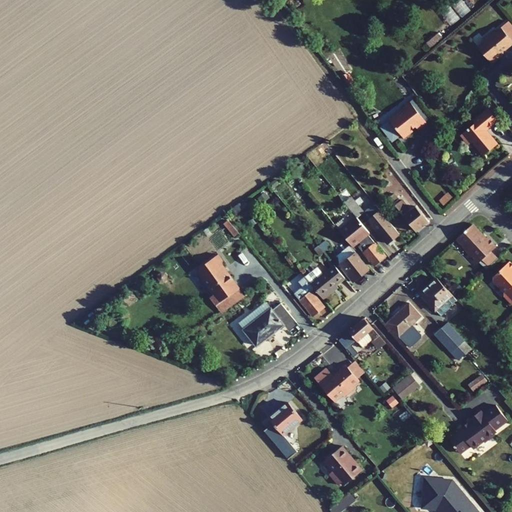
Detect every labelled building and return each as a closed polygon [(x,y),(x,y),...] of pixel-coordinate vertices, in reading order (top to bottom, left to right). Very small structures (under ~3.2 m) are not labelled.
[(511,40),(506,33),(511,27),(511,26),(508,21),(495,32),(493,30),(483,39),(485,40),(478,47),(492,64),(500,57),(499,55),(503,52),(511,44),(511,40)] [(414,98),(410,101),(420,115),(424,112),(414,98)] [(391,138),(399,132),(402,136),(415,126),(417,129),(425,122),(420,115),(410,101),(403,106),(403,111),(381,127),(387,135),(388,134),(391,138)] [(485,130),(498,120),(488,109),(472,121),(474,123),(460,134),(469,144),(472,141),(483,155),(497,144),(485,130)] [(305,169),(301,164),(296,168),(301,173),(305,169)] [(262,202),(268,197),(265,193),(259,198),(262,202)] [(389,198),(393,203),(399,199),(394,194),(389,198)] [(356,217),(363,211),(351,197),(344,202),(356,217)] [(393,203),(416,231),(428,222),(416,206),(411,210),(402,200),(400,201),(399,199),(393,203)] [(235,214),(247,205),(243,200),(232,209),(235,214)] [(387,244),(399,234),(375,204),(365,212),(370,218),(368,220),(387,244)] [(258,222),(254,217),(250,220),(253,225),(258,222)] [(368,234),(369,233),(356,217),(339,231),(352,247),(359,241),(363,245),(359,248),(374,266),(386,256),(368,234)] [(236,237),(240,234),(228,220),(224,223),(236,237)] [(484,239),(471,225),(457,238),(466,248),(465,249),(469,254),(467,256),(476,265),(479,262),(491,251),(496,246),(487,237),(484,239)] [(325,240),(318,245),(323,252),(330,246),(325,240)] [(319,255),(323,252),(318,245),(314,248),(319,255)] [(352,276),(356,281),(369,270),(349,245),(338,255),(339,265),(350,278),(352,276)] [(498,258),(491,251),(479,262),(486,269),(498,258)] [(216,305),(239,288),(222,265),(222,260),(218,254),(196,270),(214,294),(210,297),(216,305)] [(511,264),(509,262),(493,277),(493,280),(504,292),(503,295),(511,304),(511,303),(511,264)] [(336,285),(345,278),(334,265),(323,274),(317,267),(305,276),(315,288),(322,297),(336,285)] [(303,286),(294,293),(312,316),(325,306),(312,291),(315,288),(305,276),(299,281),(303,286)] [(451,294),(436,278),(430,284),(432,286),(429,288),(428,286),(420,293),(435,310),(451,294)] [(455,295),(460,290),(455,284),(449,289),(455,295)] [(338,287),(336,285),(322,297),(324,299),(338,287)] [(245,296),(239,288),(216,305),(221,313),(245,296)] [(451,294),(435,310),(440,315),(457,300),(451,294)] [(298,324),(280,302),(271,309),(283,325),(289,331),(298,324)] [(244,329),(271,309),(266,303),(240,324),(244,329)] [(409,303),(386,323),(408,347),(411,347),(421,338),(421,335),(412,324),(416,321),(421,316),(409,303)] [(257,345),(283,325),(271,309),(244,329),(257,345)] [(349,331),(357,341),(363,347),(374,338),(376,340),(374,341),(380,348),(386,343),(364,318),(349,331)] [(488,327),(494,329),(496,322),(490,320),(488,327)] [(421,335),(425,331),(416,321),(412,324),(421,335)] [(447,322),(441,328),(458,346),(464,340),(447,322)] [(458,346),(441,328),(434,334),(459,360),(465,354),(458,346)] [(338,340),(351,356),(357,351),(352,345),(357,341),(349,331),(338,340)] [(465,354),(472,348),(464,340),(458,346),(465,354)] [(355,361),(348,367),(357,379),(365,372),(355,361)] [(334,377),(327,369),(319,376),(338,399),(342,395),(344,397),(354,388),(352,386),(359,381),(357,379),(348,367),(346,365),(338,372),(339,373),(334,377)] [(486,381),(481,375),(469,384),(473,390),(486,381)] [(338,399),(319,376),(315,379),(334,401),(338,399)] [(418,386),(410,376),(394,389),(402,399),(418,386)] [(389,388),(385,382),(380,387),(384,392),(389,388)] [(393,396),(387,401),(392,407),(397,402),(393,396)] [(287,458),(296,450),(283,435),(302,419),(288,402),(269,419),(273,423),(264,431),(287,458)] [(448,438),(460,453),(470,446),(473,448),(483,441),(485,441),(489,438),(490,435),(496,431),(495,430),(494,428),(506,418),(504,416),(498,408),(495,404),(483,414),(480,410),(478,412),(471,417),(469,419),(472,422),(460,431),(459,429),(448,438)] [(508,413),(502,405),(498,408),(504,416),(508,413)] [(506,418),(494,428),(495,430),(508,420),(506,418)] [(351,457),(342,446),(323,461),(332,471),(329,474),(339,485),(341,482),(344,485),(362,470),(355,461),(354,462),(350,457),(351,457)] [(451,481),(432,479),(431,485),(425,484),(422,507),(437,508),(440,511),(479,511),(469,499),(468,500),(451,481)] [(339,511),(356,500),(350,493),(329,510),(330,511),(339,511)]
